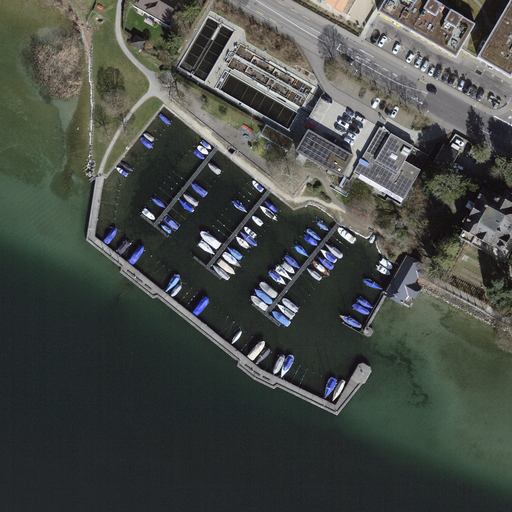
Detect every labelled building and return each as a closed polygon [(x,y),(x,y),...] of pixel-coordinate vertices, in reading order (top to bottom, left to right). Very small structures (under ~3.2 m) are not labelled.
[(182,0),(138,0),(136,5),(169,23),(182,0)] [(321,0),(342,11),(348,0),(321,0)] [(511,0),(388,0),(380,14),(458,58),(463,49),(481,59),(511,77),(511,0)] [(136,34),(130,43),(140,49),(146,41),(136,34)] [(291,129),(317,84),(232,36),(226,47),(214,40),(209,48),(220,55),(215,64),(206,60),(203,65),(212,71),(214,67),(254,90),(252,95),(245,91),(240,99),(291,129)] [(267,124),(260,135),(288,152),(295,141),(267,124)] [(404,197),(420,170),(406,162),(415,147),(379,126),(354,169),(404,197)] [(354,155),(309,129),(296,150),(341,179),(354,155)] [(460,153),(445,146),(432,169),(447,178),(460,153)] [(511,201),(488,189),(464,236),(505,258),(511,244),(511,201)] [(421,265),(405,256),(399,266),(380,298),(382,299),(392,304),(400,307),(402,304),(406,297),(407,296),(413,300),(421,286),(411,281),(421,265)]
